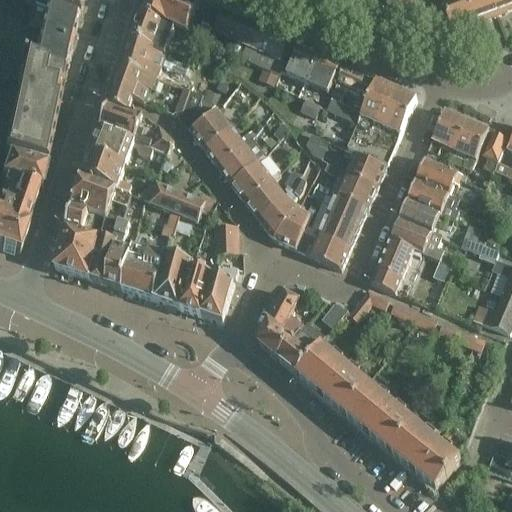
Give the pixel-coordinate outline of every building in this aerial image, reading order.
[(76,0),(39,0),(36,8),(78,24),(83,2),(76,0)] [(172,0),(149,0),(143,18),(175,32),(187,38),(187,36),(208,41),(216,19),(214,19),(201,13),(172,0)] [(389,0),(388,3),(410,13),(415,0),(421,0),(428,3),(428,0),(389,0)] [(448,0),(441,3),(453,34),(467,28),(468,30),(476,27),(465,0),(448,0)] [(465,0),(476,27),(498,18),(491,0),(465,0)] [(511,0),(491,0),(498,18),(506,16),(505,14),(511,11),(511,0)] [(33,8),(29,25),(74,42),(78,24),(36,8),(36,9),(33,8)] [(213,35),(234,45),(247,51),(256,30),(222,14),(213,35)] [(143,18),(133,44),(151,51),(150,55),(165,60),(165,59),(175,32),(143,18)] [(0,31),(0,53),(4,55),(5,55),(16,25),(4,21),(0,31)] [(16,25),(5,55),(20,61),(24,43),(28,29),(16,25)] [(28,29),(24,43),(70,60),(74,42),(29,25),(28,29)] [(256,30),(247,51),(243,62),(258,69),(263,72),(278,80),(278,79),(279,79),(281,76),(294,47),(256,30)] [(24,43),(20,61),(65,78),(66,78),(70,60),(24,43)] [(133,44),(124,70),(157,82),(166,60),(165,60),(150,55),(151,51),(133,44)] [(294,47),(281,76),(308,88),(321,59),(294,47)] [(0,64),(0,78),(17,83),(27,86),(11,159),(4,156),(3,158),(9,160),(9,161),(45,171),(66,78),(65,78),(20,61),(5,55),(4,55),(0,64)] [(321,59),(308,88),(329,96),(341,68),(321,59)] [(337,88),(360,99),(355,112),(363,115),(362,117),(378,85),(344,69),(337,88)] [(112,103),(109,110),(128,117),(131,109),(133,104),(144,108),(149,95),(152,96),(157,82),(124,70),(114,97),(112,103)] [(201,98),(210,76),(194,70),(186,92),(201,98)] [(278,80),(263,72),(258,83),(273,90),(278,80)] [(378,85),(362,117),(347,150),(388,169),(417,103),(378,85)] [(183,92),(177,109),(184,112),(190,95),(183,92)] [(343,99),(333,94),(330,100),(340,105),(343,99)] [(182,118),(178,121),(186,131),(193,126),(201,104),(203,100),(190,95),(184,112),(182,118)] [(321,110),(306,103),(300,114),(315,122),(321,110)] [(201,104),(193,126),(194,126),(216,109),(201,104)] [(177,109),(173,119),(178,121),(182,118),(184,112),(177,109)] [(109,110),(100,135),(135,146),(151,153),(160,134),(158,132),(143,122),(109,110)] [(219,114),(190,136),(204,154),(232,132),(240,126),(237,123),(229,128),(219,114)] [(446,115),(427,156),(437,160),(442,149),(454,155),(467,125),(453,119),(446,115)] [(454,155),(449,165),(471,175),(489,135),(467,125),(454,155)] [(232,132),(204,154),(218,172),(246,150),(252,143),(247,137),(243,140),(246,143),(243,146),(232,132)] [(151,153),(154,154),(168,160),(174,149),(160,134),(151,153)] [(100,135),(92,158),(126,170),(133,151),(137,152),(139,158),(150,162),(154,154),(151,153),(135,146),(100,135)] [(498,166),(508,144),(492,137),(483,159),(498,166)] [(311,139),(306,150),(313,157),(319,143),(311,139)] [(246,150),(218,172),(231,190),(260,168),(267,162),(252,143),(246,150)] [(511,172),(498,166),(494,175),(511,183),(511,144),(511,145),(507,155),(511,157),(511,172)] [(327,167),(325,170),(377,193),(386,172),(345,154),(343,158),(352,162),(346,175),(327,167)] [(92,158),(83,182),(130,199),(131,198),(129,198),(132,189),(120,185),(126,170),(92,158)] [(0,182),(6,184),(40,193),(45,171),(9,161),(0,182)] [(425,163),(416,184),(449,198),(454,188),(457,189),(459,185),(464,187),(467,181),(425,163)] [(260,168),(231,190),(245,207),(273,186),(281,179),(278,176),(270,182),(260,168)] [(377,193),(325,170),(324,174),(337,180),(331,193),(337,196),(336,199),(368,213),(377,193)] [(292,175),(284,189),(288,191),(291,193),(293,194),(299,183),(301,180),(292,175)] [(83,182),(72,213),(91,218),(95,220),(107,222),(112,207),(127,212),(130,199),(83,182)] [(294,197),(259,225),(273,244),(286,227),(299,213),(298,212),(291,207),(298,201),(299,202),(302,198),(306,187),(299,183),(293,194),(292,195),(294,197)] [(0,252),(18,259),(29,228),(28,228),(30,221),(29,221),(29,218),(27,218),(29,213),(31,214),(39,194),(40,195),(40,193),(6,184),(3,194),(8,196),(0,218),(0,252)] [(416,184),(407,203),(441,218),(455,224),(459,216),(454,214),(459,203),(449,198),(416,184)] [(273,186),(245,207),(254,218),(259,225),(294,197),(292,195),(291,193),(288,191),(284,194),(287,197),(284,199),(273,186)] [(157,188),(149,208),(170,216),(177,219),(185,199),(157,188)] [(185,199),(177,219),(179,219),(198,227),(202,217),(206,219),(215,203),(204,200),(202,205),(185,199)] [(325,199),(318,215),(359,234),(368,213),(336,199),(334,203),(325,199)] [(407,203),(398,224),(432,238),(441,218),(407,203)] [(286,227),(273,244),(295,254),(306,230),(310,221),(315,213),(311,211),(306,218),(302,215),(305,211),(301,208),(298,212),(299,213),(286,227)] [(68,225),(66,234),(81,238),(91,218),(72,213),(68,225)] [(359,234),(318,215),(313,225),(323,229),(319,236),(318,239),(319,239),(350,253),(359,234)] [(163,228),(160,238),(169,241),(170,237),(173,238),(179,219),(177,219),(170,216),(166,228),(163,228)] [(81,238),(66,234),(54,271),(55,272),(90,284),(101,241),(90,238),(95,220),(91,218),(81,238)] [(398,224),(390,244),(422,257),(439,265),(443,256),(437,253),(442,242),(432,238),(398,224)] [(101,241),(90,284),(106,289),(115,252),(118,243),(114,241),(118,226),(115,225),(109,244),(101,241)] [(115,252),(106,289),(122,294),(133,251),(131,251),(130,255),(120,252),(129,229),(118,226),(114,241),(118,243),(115,252)] [(319,239),(318,239),(319,236),(306,230),(295,254),(309,260),(341,274),(350,253),(319,239)] [(237,231),(215,231),(216,259),(238,259),(238,258),(237,231)] [(422,257),(390,244),(371,288),(396,298),(413,259),(420,262),(422,257)] [(483,250),(478,262),(494,268),(495,264),(498,256),(483,250)] [(133,251),(122,294),(154,304),(166,261),(133,251)] [(166,261),(154,304),(180,313),(193,269),(166,261)] [(193,269),(180,313),(201,320),(212,282),(201,278),(205,265),(195,262),(193,269)] [(494,268),(491,275),(492,276),(499,279),(508,282),(501,301),(511,304),(511,270),(509,269),(496,264),(495,264),(494,268)] [(214,275),(212,282),(201,320),(222,328),(237,275),(238,274),(223,270),(221,277),(214,275)] [(284,297),(258,346),(278,363),(303,332),(307,327),(303,332),(289,321),(303,295),(291,290),(289,292),(286,298),(284,297)] [(369,295),(363,302),(373,309),(377,299),(369,295)] [(377,299),(373,309),(379,312),(383,302),(377,299)] [(479,310),(473,323),(481,327),(494,333),(510,338),(511,333),(511,304),(501,301),(495,316),(479,310)] [(363,302),(359,308),(368,315),(372,309),(373,309),(363,302)] [(383,302),(379,312),(386,315),(390,305),(383,302)] [(395,307),(391,317),(398,321),(402,310),(395,307)] [(334,332),(348,314),(334,308),(322,323),(334,332)] [(359,308),(354,314),(363,321),(368,315),(359,308)] [(402,310),(398,321),(405,324),(410,313),(402,310)] [(410,313),(405,324),(412,327),(417,316),(410,313)] [(353,317),(350,321),(359,327),(363,321),(354,314),(353,317)] [(417,316),(412,327),(419,330),(424,319),(417,316)] [(424,319),(419,330),(426,333),(431,322),(424,319)] [(433,336),(438,325),(431,322),(426,333),(433,336)] [(303,332),(278,363),(296,378),(321,349),(321,348),(318,351),(309,343),(316,335),(307,327),(303,332)] [(443,328),(439,338),(446,341),(450,331),(443,328)] [(450,331),(446,341),(453,344),(457,334),(450,331)] [(457,334),(453,344),(460,347),(464,337),(457,334)] [(464,337),(460,347),(467,350),(471,340),(464,337)] [(471,340),(467,350),(474,353),(478,343),(471,340)] [(481,356),(485,346),(478,343),(474,353),(481,356)] [(321,349),(296,378),(307,388),(306,389),(313,394),(313,393),(342,417),(367,387),(321,349)] [(367,387),(342,417),(353,426),(369,440),(370,439),(389,455),(414,425),(367,387)] [(414,425),(389,455),(409,472),(408,473),(415,478),(416,477),(436,494),(447,482),(451,478),(461,465),(460,464),(414,425)] [(511,452),(508,462),(495,457),(494,457),(487,476),(511,485),(511,484),(511,452)]
